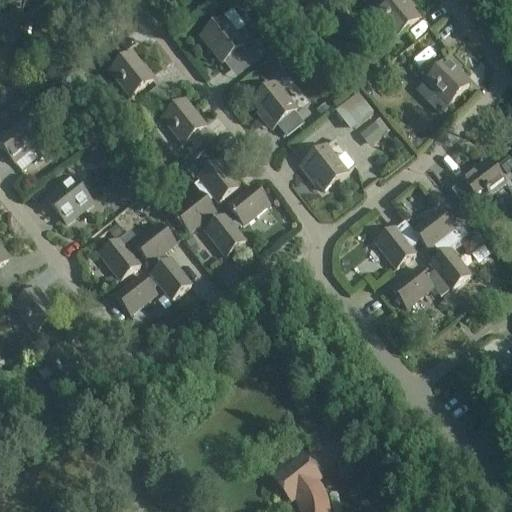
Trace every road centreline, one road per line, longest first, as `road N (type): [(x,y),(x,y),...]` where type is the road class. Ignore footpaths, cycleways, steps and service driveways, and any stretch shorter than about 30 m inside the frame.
road 1 (residential): [(0,194),(121,353),(168,351),(252,288),(281,277),(312,278)]
road 2 (residential): [(445,0),(497,65),(496,91),(416,170),(324,241)]
road 3 (residential): [(324,241),(130,0)]
road 4 (residential): [(411,395),(312,278)]
road 5 (residential): [(510,511),(411,395)]
road 6 (residential): [(411,395),(511,315)]
